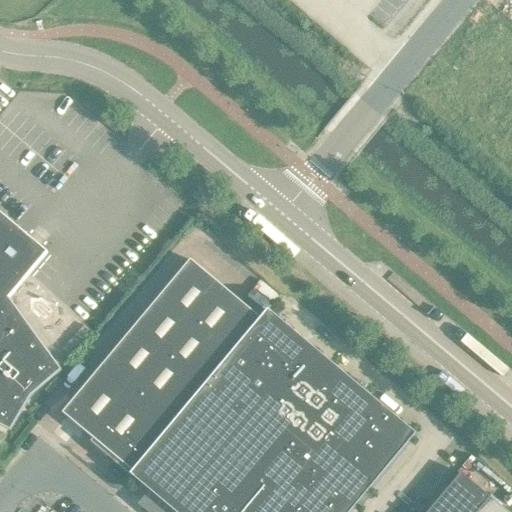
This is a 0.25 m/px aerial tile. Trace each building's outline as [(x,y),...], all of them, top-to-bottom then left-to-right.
[(35,366),(49,357),(36,336),(26,342),(0,319),(0,311),(49,254),(0,213),(0,403),(32,365),(35,366)] [(132,477),(263,321),(190,260),(62,414),(93,439),(90,442),(132,477)] [(249,305),(265,316),(282,292),(266,281),(249,305)] [(270,312),(263,321),(132,477),(173,511),(355,511),(419,436),(270,312)] [(507,511),(461,474),(429,511),(507,511)]
